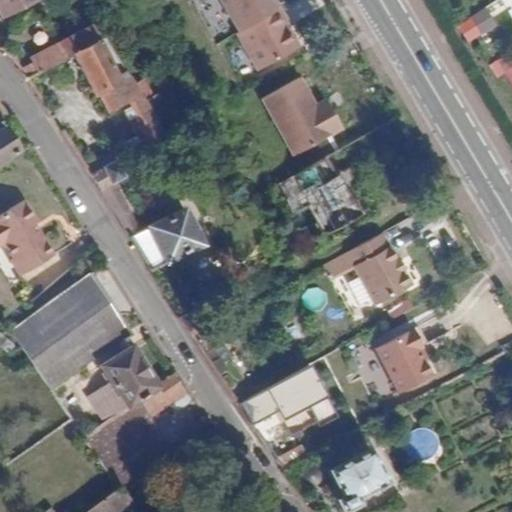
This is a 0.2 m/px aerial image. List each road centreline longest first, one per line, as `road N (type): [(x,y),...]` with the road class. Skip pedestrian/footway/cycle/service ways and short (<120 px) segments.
road 1 (residential): [(0,69),(210,402),(298,511)]
road 2 (secondary): [(383,0),(511,221)]
